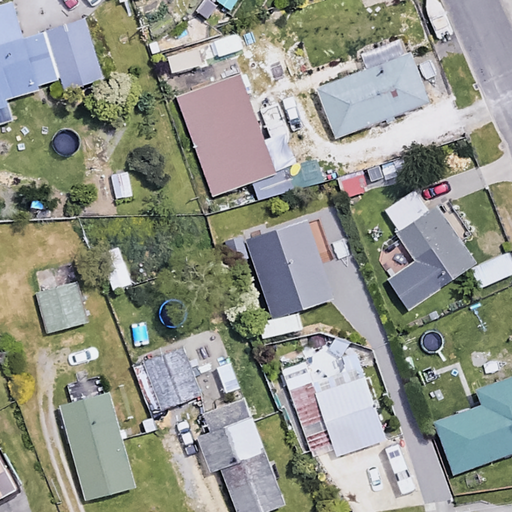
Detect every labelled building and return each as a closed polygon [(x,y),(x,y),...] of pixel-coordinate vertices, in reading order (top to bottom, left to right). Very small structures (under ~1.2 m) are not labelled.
[(220,0),(234,9),(240,0),(220,0)] [(0,8),(0,100),(36,91),(34,85),(60,78),(64,91),(101,80),(84,20),(21,38),(12,5),(0,8)] [(429,103),(412,56),(399,61),(393,42),(370,51),(376,69),(320,88),(336,136),(429,103)] [(275,173),(238,72),(176,95),(213,196),(275,173)] [(428,212),(414,191),(384,209),(417,262),(387,281),(405,309),(475,266),(460,241),(469,236),(447,201),(428,212)] [(129,282),(118,252),(97,260),(108,290),(129,282)] [(86,321),(76,282),(35,293),(45,332),(86,321)] [(299,329),(296,312),(265,318),(268,335),(299,329)] [(200,394),(184,348),(132,366),(149,413),(200,394)] [(310,382),(302,360),(278,369),(307,450),(332,441),(336,455),(385,438),(360,365),(310,382)] [(511,453),(511,380),(478,392),(483,405),(435,422),(453,474),(511,453)] [(134,486),(110,395),(61,408),(85,499),(134,486)] [(264,511),(285,504),(245,400),(208,414),(214,430),(200,435),(211,464),(218,462),(237,511),(264,511)] [(0,500),(18,491),(0,456),(0,500)]
